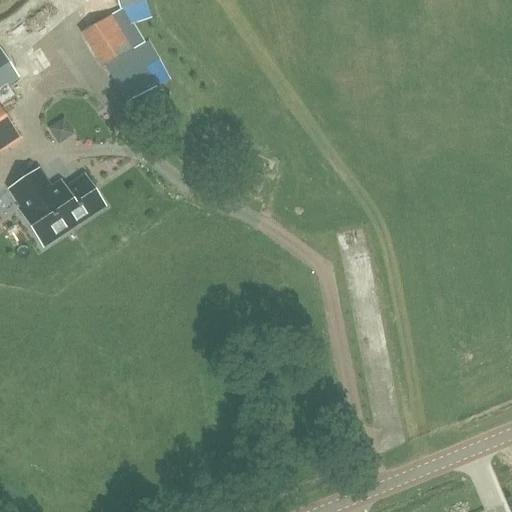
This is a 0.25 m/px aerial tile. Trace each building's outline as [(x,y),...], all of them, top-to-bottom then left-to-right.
[(103,70),(133,51),(111,18),(82,37),(103,70)] [(18,78),(0,51),(0,152),(19,140),(0,110),(0,105),(14,96),(7,86),(18,78)] [(187,137),(195,144),(214,121),(206,114),(187,137)] [(62,119),(46,129),(56,145),(72,135),(62,119)] [(197,144),(210,156),(233,131),(219,119),(197,144)] [(264,177),(235,166),(226,188),(255,200),(264,177)] [(65,190),(60,184),(50,190),(38,171),(10,190),(22,209),(19,211),(43,247),(103,207),(84,177),(65,190)]
